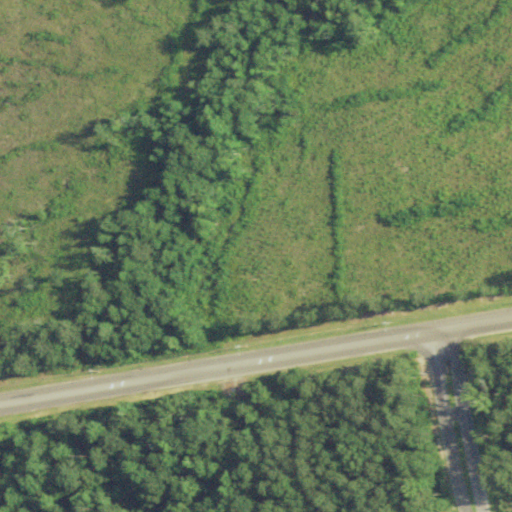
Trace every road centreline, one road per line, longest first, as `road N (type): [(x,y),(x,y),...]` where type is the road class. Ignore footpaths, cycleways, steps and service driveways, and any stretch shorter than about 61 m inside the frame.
road 1 (secondary): [(0,406),(511,320)]
road 2 (residential): [(481,511),(453,331)]
road 3 (residential): [(435,334),(465,511)]
